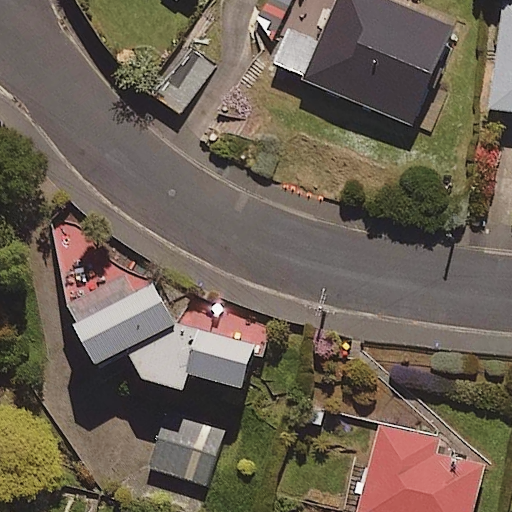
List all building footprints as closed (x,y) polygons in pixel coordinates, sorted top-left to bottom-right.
[(450,21),(400,0),(333,0),(317,40),(285,26),(271,60),(409,118),(450,21)] [(511,0),(498,0),(486,102),(511,105),(511,0)] [(213,65),(188,48),(156,95),(181,112),(213,65)] [(94,365),(126,350),(129,364),(176,379),(182,362),(237,379),(249,340),(167,314),(150,276),(71,312),(94,365)] [(221,437),(163,420),(148,466),(207,484),(221,437)] [(468,511),(485,449),(377,422),(353,511),(468,511)]
